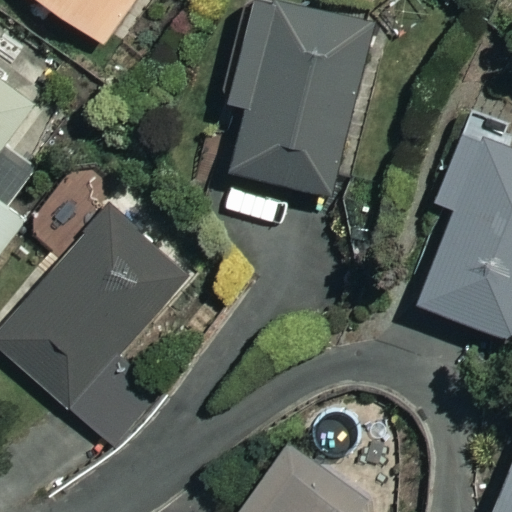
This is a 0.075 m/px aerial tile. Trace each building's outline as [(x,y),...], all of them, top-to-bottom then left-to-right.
[(132,0),(48,0),(106,39),(132,0)] [(376,22),(294,0),(254,0),(228,95),(247,100),(229,165),(329,192),(376,22)] [(0,146),(32,103),(0,78),(0,252),(26,218),(0,198),(0,146)] [(511,142),(465,124),(436,197),(455,205),(418,297),(511,334),(511,142)] [(193,271),(112,202),(0,332),(0,344),(112,441),(160,385),(123,353),(193,271)] [(392,511),(393,511),(290,438),(253,489),(236,511),(392,511)] [(511,511),(511,455),(490,511),(511,511)]
